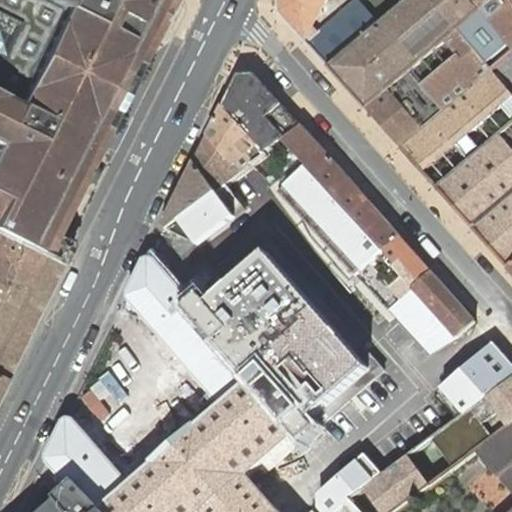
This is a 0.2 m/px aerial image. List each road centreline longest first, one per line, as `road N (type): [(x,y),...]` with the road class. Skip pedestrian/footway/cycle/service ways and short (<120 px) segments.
road 1 (secondary): [(224,1),(0,472)]
road 2 (residential): [(511,317),(224,1)]
